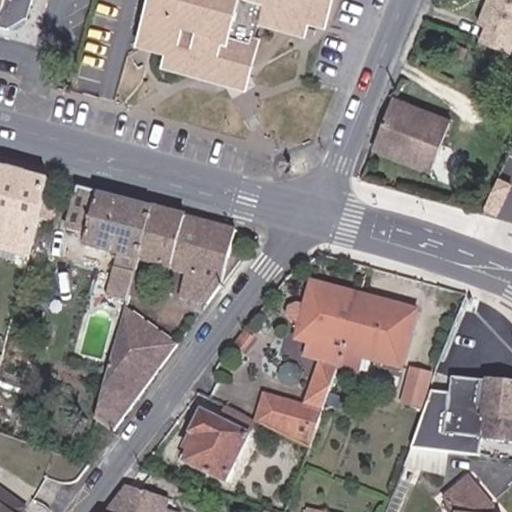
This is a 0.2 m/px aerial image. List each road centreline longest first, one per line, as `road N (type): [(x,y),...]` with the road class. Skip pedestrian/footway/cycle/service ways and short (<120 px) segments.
road 1 (residential): [(317,215),(90,511)]
road 2 (tertiary): [(317,215),(0,128)]
road 3 (tertiary): [(405,0),(317,215)]
road 4 (tertiary): [(511,277),(317,215)]
road 5 (unknown): [(58,0),(17,133)]
